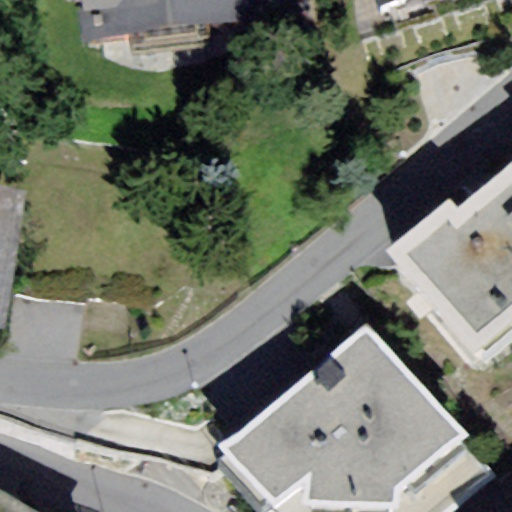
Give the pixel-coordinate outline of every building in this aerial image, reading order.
[(9,0),(0,0),(0,37),(9,38),(9,0)] [(213,27),(210,1),(221,0),(87,0),(90,15),(128,11),(131,36),(213,27)] [(511,159),(397,251),(482,358),(511,334),(511,159)] [(0,338),(2,339),(22,198),(0,195),(0,338)] [(458,511),(494,482),(364,331),(218,456),(265,511),(458,511)] [(28,511),(0,497),(0,511),(28,511)]
